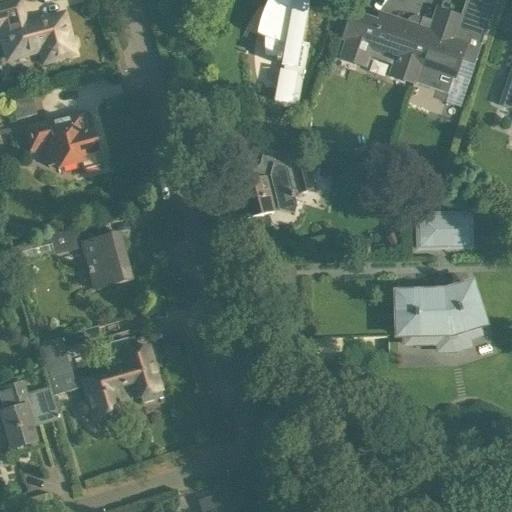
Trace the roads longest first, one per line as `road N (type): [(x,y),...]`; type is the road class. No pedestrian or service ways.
road 1 (tertiary): [(251,453),(121,0)]
road 2 (residential): [(64,511),(251,453)]
